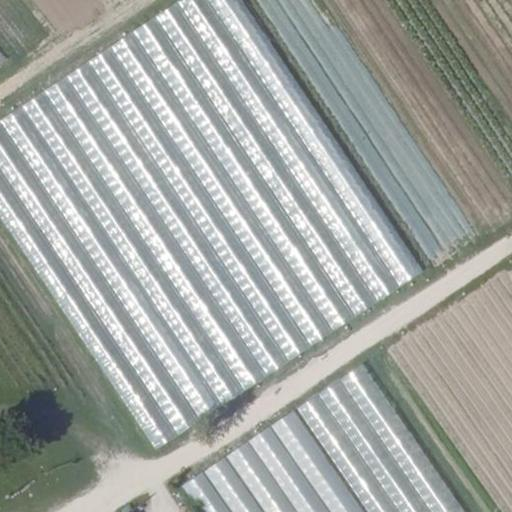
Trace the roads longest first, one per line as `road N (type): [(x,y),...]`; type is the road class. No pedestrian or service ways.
road 1 (track): [(511,246),(145,484)]
road 2 (track): [(136,0),(0,88)]
